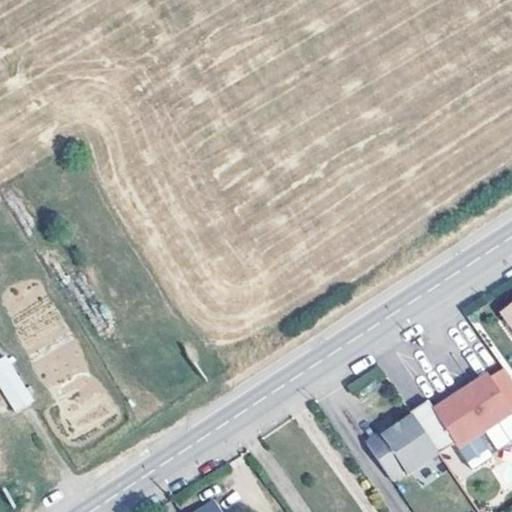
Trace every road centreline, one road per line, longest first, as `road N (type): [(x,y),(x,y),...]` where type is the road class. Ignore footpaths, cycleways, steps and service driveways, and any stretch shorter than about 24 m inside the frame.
road 1 (secondary): [(511,234),(87,511)]
road 2 (unknown): [(293,377),(399,511)]
